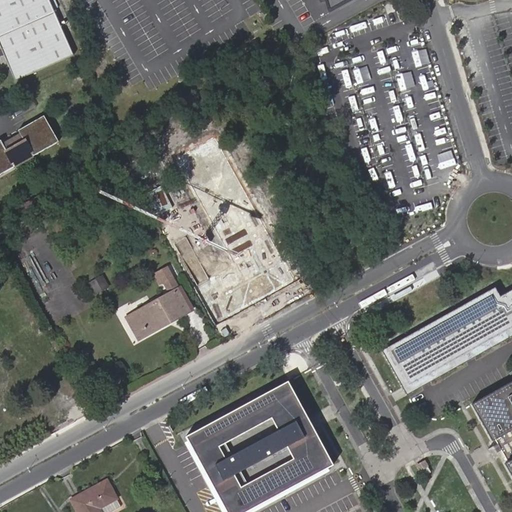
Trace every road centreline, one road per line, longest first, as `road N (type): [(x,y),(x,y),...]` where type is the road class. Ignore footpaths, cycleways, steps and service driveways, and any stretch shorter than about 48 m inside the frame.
road 1 (unclassified): [(0,496),(449,252),(474,249)]
road 2 (unclassified): [(458,218),(441,238),(0,475)]
road 3 (unclassified): [(428,0),(484,183)]
